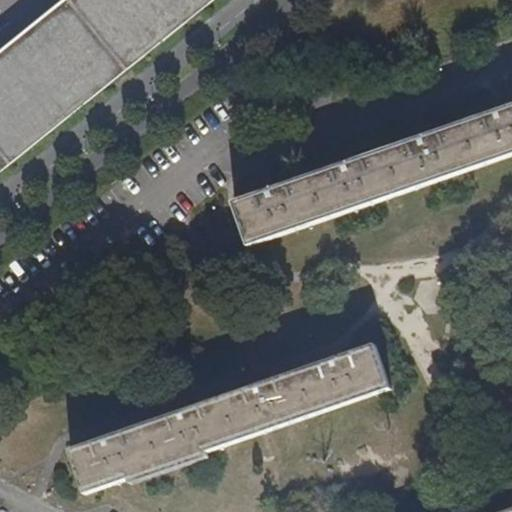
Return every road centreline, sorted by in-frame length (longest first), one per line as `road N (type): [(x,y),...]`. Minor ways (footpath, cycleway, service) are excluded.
road 1 (residential): [(0,238),(301,0)]
road 2 (motorway): [(0,109),(138,0)]
